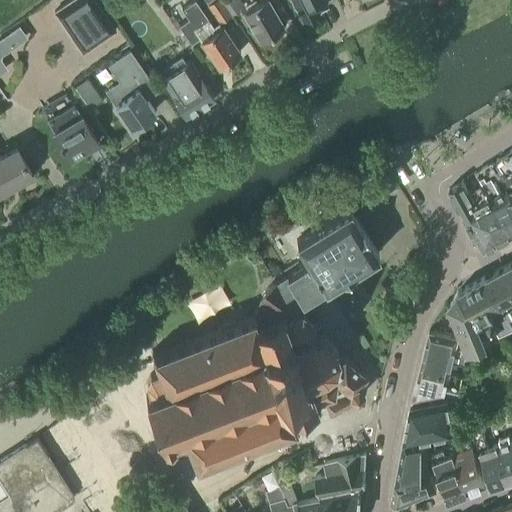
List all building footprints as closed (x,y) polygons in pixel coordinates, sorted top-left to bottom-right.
[(69,0),(53,11),(82,52),(115,30),(94,0),(69,0)] [(187,0),(180,5),(186,15),(177,22),(189,40),(197,35),(217,65),(220,63),(222,64),(228,60),(227,57),(238,50),(220,23),(214,27),(195,0),(187,0)] [(204,0),(218,19),(228,12),(220,0),(204,0)] [(259,38),(282,24),(268,0),(258,0),(242,10),(259,38)] [(293,0),(303,14),(325,1),(324,0),(293,0)] [(184,116),(212,98),(188,60),(160,78),(184,116)] [(81,94),(92,87),(86,78),(76,85),(81,94)] [(130,125),(152,110),(135,86),(113,101),(130,125)] [(68,158),(96,142),(78,112),(51,128),(68,158)] [(0,188),(30,173),(14,143),(0,150),(0,188)] [(492,163),(502,180),(506,188),(507,189),(511,186),(511,179),(511,177),(511,176),(511,150),(511,151),(511,149),(495,159),(496,161),(492,163)] [(491,162),(475,172),(481,182),(485,179),(487,183),(492,180),(494,184),(502,180),(492,163),(491,162)] [(366,204),(396,185),(397,184),(384,164),(353,184),(366,204)] [(511,201),(506,192),(508,191),(507,189),(506,188),(499,192),(494,184),(492,180),(487,183),(485,179),(481,182),(481,183),(489,196),(511,236),(511,235),(511,201)] [(466,191),(461,181),(448,188),(480,247),(486,249),(495,244),(466,191)] [(466,191),(495,244),(511,236),(489,196),(481,183),(466,191)] [(311,263),(324,284),(377,251),(348,205),(294,239),(310,264),(311,263)] [(488,313),(493,327),(508,319),(504,312),(511,307),(511,260),(488,273),(499,301),(491,304),(494,311),(488,313)] [(311,263),(310,264),(306,266),(304,262),(285,274),(298,295),(290,309),(283,312),(279,315),(256,325),(252,316),(254,313),(252,311),(250,315),(234,321),(233,318),(218,323),(218,322),(215,323),(217,328),(188,339),(186,335),(183,336),(185,340),(155,352),(151,350),(150,353),(154,354),(159,369),(149,373),(146,381),(150,392),(144,394),(160,436),(161,436),(163,441),(168,442),(171,439),(175,448),(174,451),(176,452),(178,449),(189,445),(194,460),(192,464),(195,465),(197,461),(227,450),(228,454),(231,453),(230,449),(259,437),(261,442),(277,435),(276,431),(291,425),(296,426),(297,424),(292,422),(289,413),(313,404),(317,405),(318,402),(317,402),(315,398),(321,396),(327,411),(360,394),(364,373),(341,357),(334,365),(337,352),(331,339),(321,332),(310,332),(311,322),(315,321),(314,318),(311,320),(302,312),(302,309),(299,309),(298,312),(296,312),(296,309),(301,299),(324,284),(311,263)] [(490,341),(486,331),(493,327),(488,313),(494,311),(491,304),(499,301),(488,273),(457,290),(447,302),(467,350),(490,341)] [(448,372),(449,368),(457,336),(428,329),(419,365),(448,372)] [(448,372),(419,365),(411,398),(442,392),(446,382),(457,385),(461,371),(449,368),(448,372)] [(458,394),(410,404),(406,422),(463,410),(458,394)] [(463,410),(406,422),(403,438),(426,435),(453,429),(454,433),(469,430),(463,410)] [(506,479),(495,444),(486,447),(480,428),(471,431),(474,439),(475,438),(490,484),(506,479)] [(34,435),(0,457),(0,482),(6,491),(0,494),(0,511),(48,511),(70,499),(67,495),(71,493),(34,435)] [(426,435),(403,438),(399,456),(426,456),(426,435)] [(495,444),(506,479),(511,476),(511,438),(509,440),(508,437),(503,438),(504,441),(495,444)] [(451,452),(465,493),(485,486),(471,444),(451,452)] [(320,496),(339,491),(360,486),(360,488),(363,487),(365,451),(322,461),(327,472),(315,475),(320,496)] [(465,493),(451,452),(432,460),(447,500),(465,493)] [(395,480),(431,472),(430,469),(429,470),(426,456),(399,456),(395,480)] [(431,472),(395,480),(391,499),(395,503),(436,486),(431,472)] [(360,486),(339,491),(320,496),(288,504),(284,497),(269,501),(272,511),(292,511),(294,511),(299,510),(299,511),(357,511),(360,488),(360,486)] [(187,511),(174,489),(137,511),(187,511)]
